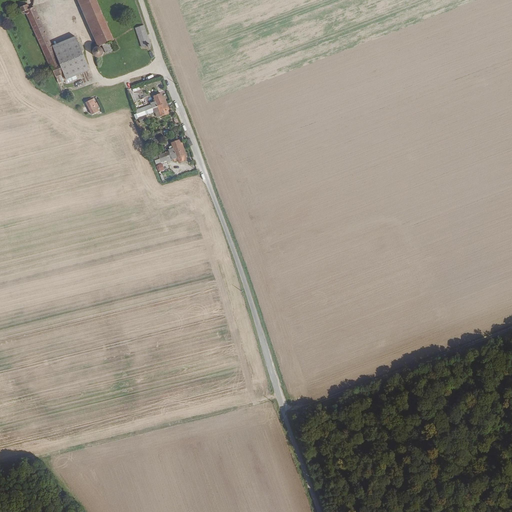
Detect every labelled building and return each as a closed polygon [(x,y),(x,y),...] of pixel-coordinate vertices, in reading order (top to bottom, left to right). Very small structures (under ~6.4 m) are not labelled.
[(93,35),(109,29),(97,0),(91,0),(81,3),(93,35)] [(79,44),(78,45),(76,41),(53,49),(50,44),(35,7),(30,8),(27,4),(18,7),(21,12),(24,11),(54,77),(63,74),(65,79),(86,71),(80,52),(81,51),(79,44)] [(146,44),(149,43),(143,25),(135,27),(141,46),(146,44)] [(109,42),(113,41),(109,29),(93,35),(98,47),(103,45),(109,42)] [(50,44),(53,49),(76,41),(74,35),(50,44)] [(112,50),(109,42),(103,45),(106,53),(112,50)] [(103,53),(103,52),(103,50),(103,49),(102,48),(101,48),(99,47),(98,47),(96,46),(95,46),(92,49),(91,51),(91,52),(92,54),(92,55),(93,56),(94,57),(96,58),(98,58),(99,58),(100,57),(101,56),(102,55),(103,54),(103,53)] [(149,94),(152,100),(147,102),(151,111),(155,110),(158,116),(165,113),(163,108),(165,107),(160,94),(158,95),(157,91),(149,94)] [(93,99),(85,102),(92,115),(100,112),(93,99)] [(144,103),(137,105),(141,115),(148,112),(144,103)] [(168,142),(170,147),(166,149),(169,157),(174,156),(176,161),(183,159),(182,155),(184,154),(179,141),(177,142),(175,139),(168,142)] [(163,150),(156,153),(159,161),(167,159),(163,150)]
